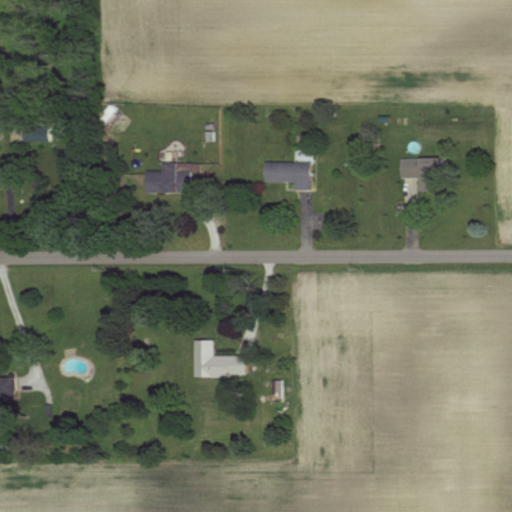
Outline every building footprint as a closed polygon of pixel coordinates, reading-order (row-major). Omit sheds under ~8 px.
[(53,128),(28,127),(28,141),(52,142),(53,128)] [(407,158),(448,158),(447,192),(429,191),(407,179),(407,158)] [(150,170),(149,193),(218,192),(210,163),(168,162),(150,170)] [(269,181),(271,162),(316,162),(318,190),(302,190),(269,181)] [(198,341),(199,378),(252,377),(252,355),(220,356),(220,338),(198,341)] [(0,377),(0,398),(16,398),(14,376),(0,377)]
